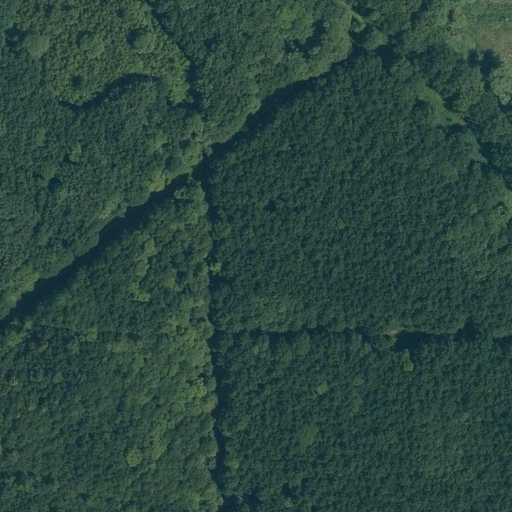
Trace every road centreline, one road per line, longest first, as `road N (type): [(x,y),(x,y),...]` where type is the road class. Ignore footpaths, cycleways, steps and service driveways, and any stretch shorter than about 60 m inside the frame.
road 1 (track): [(213,323),(202,164),(352,42),(364,20)]
road 2 (track): [(0,211),(83,254),(202,164)]
road 3 (track): [(214,341),(218,511)]
